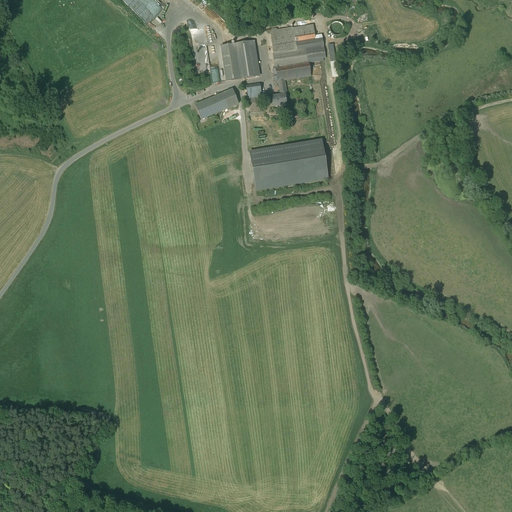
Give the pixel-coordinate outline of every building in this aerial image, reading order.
[(343,32),(343,29),(343,27),(341,25),(339,23),(336,23),(334,23),(332,25),(330,27),(330,30),(330,32),(332,34),(334,36),(337,36),(339,36),(342,34),(343,32)] [(313,26),(293,29),(294,36),(314,32),(313,26)] [(293,29),(270,32),(270,34),(272,42),(294,38),(294,36),(293,29)] [(294,36),(294,38),(295,43),(315,40),(315,38),(314,32),(294,36)] [(294,38),(272,42),(273,54),(275,69),(309,64),(323,62),(320,37),(315,38),(315,40),(295,43),(294,38)] [(250,43),(220,47),(225,82),(255,77),(250,43)] [(332,44),(327,45),(331,71),(336,70),(332,44)] [(309,64),(275,69),(277,82),(284,81),(311,77),(309,64)] [(260,84),(246,87),(248,99),(261,97),(260,84)] [(232,90),(195,106),(201,120),(238,104),(232,90)] [(280,96),(272,97),(273,107),(286,105),(286,101),(288,101),(287,95),(286,95),(280,96)] [(322,142),(250,153),(256,190),(328,179),(322,142)] [(330,236),(330,228),(318,229),(318,237),(330,236)]
